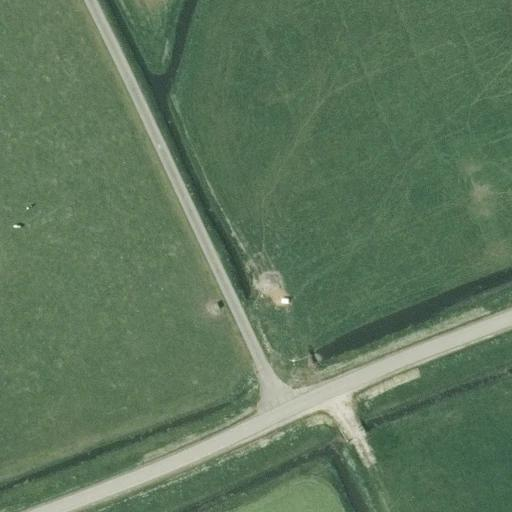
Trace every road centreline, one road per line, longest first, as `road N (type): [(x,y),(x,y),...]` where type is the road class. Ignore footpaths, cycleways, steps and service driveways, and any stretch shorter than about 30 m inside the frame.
road 1 (unclassified): [(281,414),(94,0)]
road 2 (tertiary): [(281,414),(511,319)]
road 3 (tertiary): [(52,511),(281,414)]
